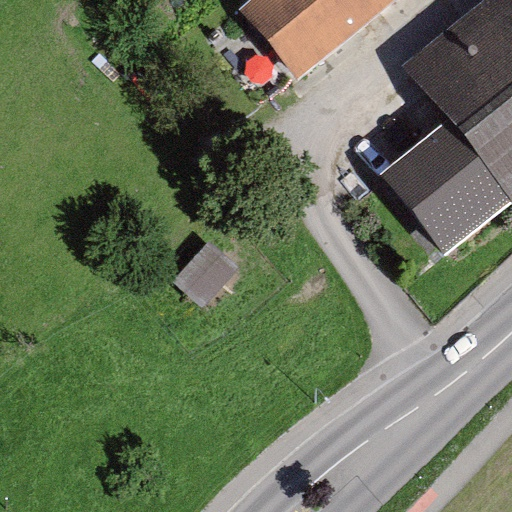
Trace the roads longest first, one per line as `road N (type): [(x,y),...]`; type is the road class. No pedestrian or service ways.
road 1 (residential): [(449,385),(318,208),(316,184),(325,132),(341,106),(469,0)]
road 2 (secondary): [(449,385),(308,511)]
